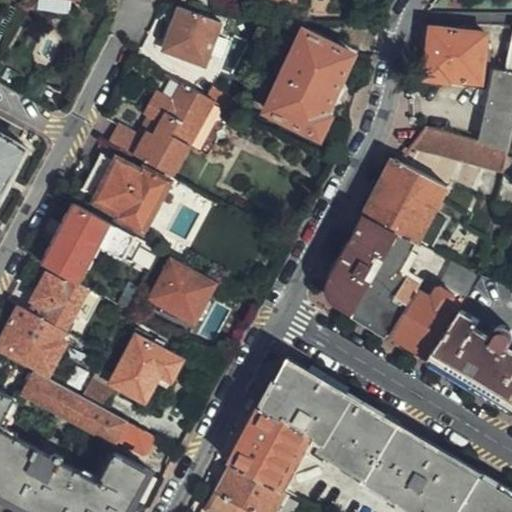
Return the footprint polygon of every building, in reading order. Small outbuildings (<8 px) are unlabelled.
[(65,14),(67,0),(63,0),(36,0),(36,11),(65,14)] [(218,26),(177,10),(161,52),(201,67),(218,26)] [(498,35),(442,29),(437,80),(462,82),(462,81),(494,83),(496,58),(502,58),(502,48),(497,48),(498,35)] [(353,57),(303,32),(263,114),(318,142),(329,119),(326,117),(353,57)] [(511,142),(511,61),(510,73),(497,71),(484,141),(483,144),(510,150),(511,142)] [(181,75),(176,84),(180,87),(184,89),(189,79),(181,75)] [(176,84),(162,77),(153,95),(170,104),(180,87),(176,84)] [(114,128),(105,144),(119,151),(166,176),(170,179),(187,148),(211,103),(204,99),(184,89),(180,87),(170,104),(153,95),(142,117),(151,122),(140,141),(114,128)] [(232,114),(236,105),(207,91),(204,99),(211,103),(231,113),(232,114)] [(206,159),(231,113),(211,103),(187,148),(206,159)] [(484,141),(425,125),(410,148),(506,172),(509,158),(510,150),(483,144),(484,141)] [(0,197),(22,154),(0,142),(0,197)] [(163,181),(166,176),(119,151),(111,165),(93,199),(118,212),(117,216),(141,230),(167,183),(163,181)] [(80,192),(93,199),(111,165),(99,158),(80,192)] [(394,159),(367,215),(401,233),(419,242),(449,188),(394,159)] [(511,178),(505,174),(498,211),(511,216),(511,178)] [(126,262),(138,239),(74,203),(43,267),(50,270),(78,285),(98,246),(126,262)] [(401,233),(367,215),(336,277),(331,289),(331,295),(334,301),(355,314),(401,233)] [(401,233),(355,314),(360,317),(393,336),(420,289),(424,281),(405,270),(419,242),(401,233)] [(192,324),(211,285),(169,262),(148,300),(192,324)] [(78,285),(50,270),(29,302),(31,304),(26,313),(61,331),(87,290),(78,285)] [(420,289),(393,336),(433,360),(462,313),(450,307),(456,297),(439,287),(433,297),(420,289)] [(26,313),(17,309),(0,339),(0,349),(47,376),(64,343),(57,339),(61,331),(26,313)] [(462,313),(433,360),(461,377),(511,406),(511,349),(509,348),(511,343),(511,327),(509,325),(502,324),(496,327),(490,336),(475,328),(479,322),(462,313)] [(169,383),(181,362),(135,337),(108,385),(143,404),(158,377),(169,383)] [(286,365),(231,465),(281,492),(311,436),(315,438),(286,494),(288,495),(319,511),(460,511),(482,476),(322,381),(319,384),(286,365)] [(78,398),(103,411),(112,394),(101,388),(108,376),(94,368),(78,398)] [(145,455),(154,438),(103,411),(78,398),(34,374),(23,396),(113,445),(116,439),(145,455)] [(126,511),(146,474),(113,457),(97,486),(58,465),(61,459),(51,454),(49,458),(36,452),(35,453),(0,434),(0,422),(10,402),(0,396),(0,495),(31,511),(126,511)] [(218,491),(255,511),(279,511),(288,495),(286,494),(281,492),(231,465),(218,491)] [(511,511),(511,494),(482,476),(460,511),(511,511)] [(206,511),(255,511),(218,491),(206,511)]
